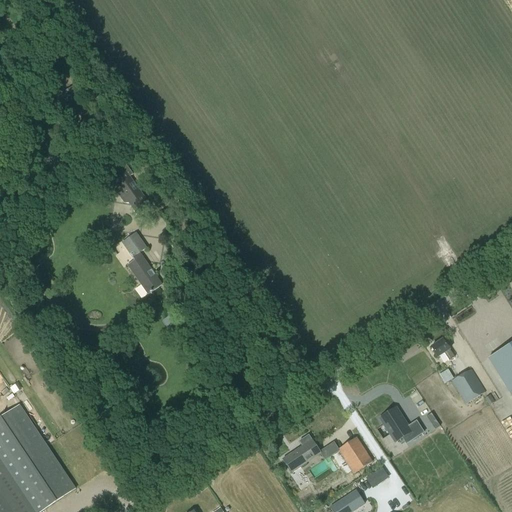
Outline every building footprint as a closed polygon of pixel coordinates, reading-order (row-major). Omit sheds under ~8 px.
[(102,157),(115,149),(74,87),(62,95),(102,157)] [(126,164),(123,167),(122,166),(110,174),(116,184),(115,185),(137,217),(152,206),(130,176),(133,174),(126,164)] [(162,285),(141,256),(139,253),(146,249),(136,233),(121,243),(133,261),(127,266),(148,295),(162,285)] [(451,253),(443,258),(450,270),(458,265),(451,253)] [(455,358),(442,340),(431,347),(438,357),(444,353),(449,361),(455,358)] [(511,343),(488,359),(511,397),(511,343)] [(485,392),(470,369),(452,381),(467,404),(485,392)] [(454,379),(448,370),(439,375),(445,385),(454,379)] [(495,403),(490,396),(485,399),(489,407),(495,403)] [(19,406),(0,418),(0,460),(34,511),(41,511),(75,490),(19,406)] [(396,409),(380,420),(395,443),(407,436),(411,442),(424,433),(417,422),(408,428),(396,409)] [(435,420),(431,423),(435,430),(440,427),(435,420)] [(321,454),(309,435),(299,442),(303,447),(283,459),(292,473),(321,454)] [(356,438),(339,450),(355,474),(372,462),(356,438)] [(0,511),(34,511),(0,460),(0,511)] [(356,491),(330,508),(332,511),(351,511),(364,504),(356,491)]
